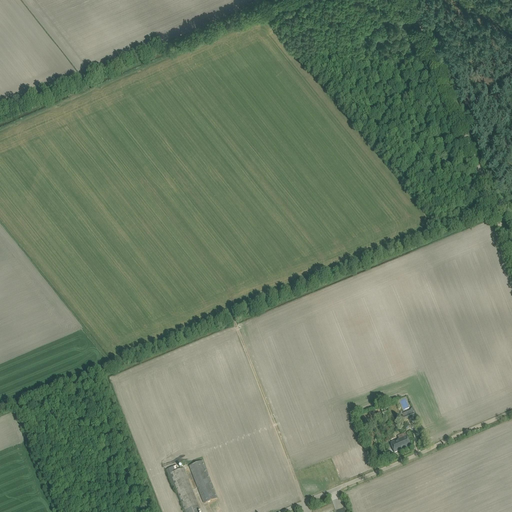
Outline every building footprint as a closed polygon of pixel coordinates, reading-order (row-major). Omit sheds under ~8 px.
[(398,399),(399,405),(402,404),(409,402),(407,396),(398,399)] [(402,414),(405,421),(415,417),(413,410),(402,414)] [(398,437),(399,440),(391,443),(394,453),(411,446),(406,434),(398,437)] [(190,466),(202,499),(204,503),(217,498),(215,493),(203,461),(190,466)] [(174,467),(166,470),(173,488),(175,489),(184,511),(198,511),(200,510),(198,506),(198,503),(197,502),(195,498),(184,468),(175,472),(175,471),(178,469),(177,467),(177,466),(174,467)]
